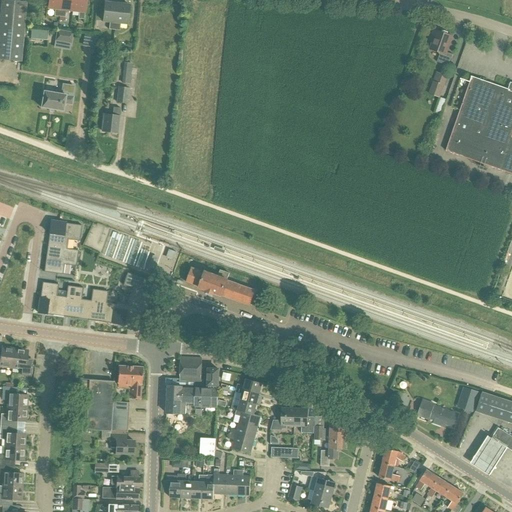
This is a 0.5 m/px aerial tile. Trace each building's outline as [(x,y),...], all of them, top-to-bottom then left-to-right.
[(0,59),(22,62),(27,2),(6,0),(1,0),(0,13),(0,59)] [(60,16),(61,0),(49,0),(48,7),(55,8),(54,16),(60,16)] [(73,10),(73,0),(61,0),(60,16),(65,17),(66,9),(73,10)] [(73,0),(73,10),(79,11),(79,19),(84,19),(86,0),(73,0)] [(118,1),(111,0),(110,3),(105,2),(103,21),(110,21),(109,29),(114,30),(118,1)] [(118,1),(114,30),(120,30),(121,23),(128,23),(130,5),(125,5),(125,2),(118,1)] [(57,30),(55,41),(71,44),(73,33),(57,30)] [(449,66),(454,55),(447,52),(452,36),(435,30),(431,41),(434,42),(431,50),(441,53),(437,62),(449,66)] [(130,84),(132,64),(124,63),(122,83),(130,84)] [(441,97),(448,76),(437,72),(429,93),(441,97)] [(511,91),(510,91),(511,90),(472,77),(446,151),(511,173),(511,91)] [(72,97),(74,87),(63,85),(61,94),(43,92),(41,108),(63,111),(64,103),(72,105),(73,97),(72,97)] [(127,103),(128,89),(119,88),(117,102),(127,103)] [(118,133),(120,108),(113,108),(112,116),(103,115),(102,131),(118,133)] [(79,241),(81,226),(51,221),(47,247),(50,247),(66,249),(67,240),(79,241)] [(46,254),(44,272),(63,275),(64,265),(76,267),(78,251),(66,249),(50,247),(49,254),(46,254)] [(205,273),(192,268),(187,283),(200,288),(206,291),(206,292),(215,295),(215,294),(222,296),(250,306),(255,291),(227,281),(230,273),(221,270),(218,277),(205,272),(205,273)] [(127,273),(123,286),(131,288),(129,296),(132,297),(146,302),(149,296),(151,297),(152,296),(156,283),(127,273)] [(58,285),(42,283),(38,310),(45,311),(45,315),(63,317),(63,314),(66,297),(56,296),(58,285)] [(66,297),(63,314),(70,315),(70,318),(88,321),(88,318),(90,304),(90,301),(81,300),(83,288),(67,286),(66,297)] [(90,304),(88,318),(95,319),(95,322),(103,323),(104,320),(113,321),(114,316),(115,308),(115,305),(106,304),(106,302),(108,292),(92,290),(90,301),(90,304)] [(113,321),(113,324),(129,326),(129,324),(136,325),(138,312),(146,314),(147,310),(149,303),(146,302),(132,297),(129,296),(127,303),(126,304),(116,303),(115,305),(115,308),(114,316),(113,321)] [(138,312),(136,325),(142,325),(146,314),(138,312)] [(0,366),(12,368),(15,350),(1,348),(0,357),(0,366)] [(15,350),(12,368),(20,369),(20,375),(31,377),(33,363),(33,359),(27,359),(28,352),(15,350)] [(201,381),(202,358),(181,358),(180,379),(168,379),(168,383),(166,414),(186,414),(186,406),(217,407),(219,370),(209,369),(208,389),(203,389),(204,381),(201,381)] [(118,366),(117,388),(129,389),(128,398),(131,398),(131,399),(140,400),(142,367),(118,366)] [(237,388),(259,394),(262,384),(246,379),(244,386),(238,384),(237,388)] [(80,380),(76,431),(86,432),(86,429),(111,431),(111,429),(113,402),(114,382),(80,380)] [(3,387),(2,400),(8,400),(8,407),(26,408),(27,395),(16,394),(16,388),(3,387)] [(480,392),(464,387),(457,407),(473,412),(480,392)] [(257,405),(259,394),(237,388),(235,392),(242,394),(241,400),(257,405)] [(511,423),(511,402),(482,393),(476,412),(511,423)] [(254,415),(257,405),(241,400),(239,407),(232,405),(231,409),(236,411),(242,412),(254,415)] [(454,428),(459,415),(433,405),(434,404),(424,400),(418,416),(429,420),(429,419),(434,421),(433,424),(445,428),(446,425),(454,428)] [(113,402),(111,429),(127,430),(129,403),(113,402)] [(1,414),(0,427),(17,428),(17,421),(25,422),(26,408),(8,407),(8,414),(1,414)] [(294,427),(295,409),(282,408),(282,421),(273,420),(270,430),(282,431),(282,429),(287,429),(287,426),(294,427)] [(295,409),(294,427),(302,427),(301,433),(307,433),(314,434),(315,417),(308,417),(308,409),(295,409)] [(261,417),(254,415),(242,412),(236,411),(235,415),(241,417),(239,422),(258,426),(261,417)] [(230,434),(254,440),(258,426),(239,422),(237,431),(231,429),(230,434)] [(330,441),(345,441),(345,426),(331,425),(331,430),(323,430),(323,427),(315,426),(314,440),(330,441)] [(0,427),(0,429),(0,439),(6,440),(6,447),(24,448),(24,434),(16,434),(17,428),(0,427)] [(511,436),(498,428),(493,437),(503,444),(511,449),(511,436)] [(254,440),(230,434),(229,433),(228,439),(234,440),(232,449),(251,454),(254,440)] [(133,454),(134,441),(126,441),(126,435),(116,435),(110,435),(109,441),(110,441),(110,447),(116,448),(115,453),(133,454)] [(487,435),(471,461),(491,474),(507,447),(487,435)] [(279,445),(278,441),(275,437),(271,436),(270,444),(279,445)] [(215,457),(216,439),(206,439),(205,456),(215,457)] [(344,449),(345,441),(330,441),(330,451),(321,451),(321,467),(329,467),(330,459),(338,460),(338,450),(342,450),(342,449),(344,449)] [(0,466),(11,467),(12,460),(23,461),(24,448),(6,447),(0,446),(0,466)] [(293,459),(293,449),(281,448),(272,448),(271,458),(280,458),(293,459)] [(382,463),(394,466),(396,458),(402,462),(406,457),(398,452),(386,449),(382,463)] [(392,474),(394,466),(382,463),(378,478),(399,483),(400,477),(392,474)] [(95,464),(94,473),(108,473),(108,464),(95,464)] [(0,466),(0,479),(4,479),(3,486),(21,487),(22,474),(11,473),(11,467),(0,466)] [(226,495),(227,476),(219,475),(219,469),(214,469),(214,475),(215,475),(214,483),(213,494),(214,494),(226,495)] [(238,495),(239,471),(234,470),(234,476),(227,476),(226,495),(238,495)] [(420,481),(416,487),(421,491),(425,484),(432,488),(432,489),(439,478),(427,470),(420,481)] [(111,476),(111,485),(116,485),(116,488),(138,489),(138,478),(138,471),(130,471),(130,477),(116,476),(111,476)] [(239,471),(238,495),(250,496),(251,477),(243,476),(243,471),(239,471)] [(313,472),(312,477),(318,478),(315,491),(332,496),(336,483),(324,480),(326,473),(313,472)] [(429,495),(425,501),(429,504),(437,492),(445,497),(451,486),(439,478),(432,489),(432,488),(427,495),(429,495)] [(181,498),(182,482),(170,481),(170,498),(181,498)] [(192,499),(192,482),(182,482),(181,498),(192,499)] [(202,499),(203,483),(192,482),(192,499),(202,499)] [(213,494),(214,483),(203,483),(202,499),(213,500),(214,494),(213,494)] [(375,496),(388,499),(391,487),(378,484),(375,496)] [(299,501),(303,488),(292,485),(288,497),(288,498),(299,501)] [(0,493),(0,505),(2,506),(10,506),(10,499),(20,500),(21,487),(3,486),(3,493),(0,493)] [(83,499),(83,492),(80,492),(80,486),(73,486),(72,498),(83,499)] [(451,486),(445,497),(452,501),(448,508),(451,510),(453,511),(457,505),(464,494),(451,486)] [(111,488),(110,499),(138,500),(138,489),(116,488),(111,488)] [(310,490),(307,499),(312,501),(311,504),(329,508),(332,496),(315,491),(310,490)] [(420,506),(425,499),(417,493),(412,500),(420,506)] [(385,511),(388,499),(375,496),(372,508),(385,511)] [(82,511),(83,499),(72,499),(71,510),(82,511)]
